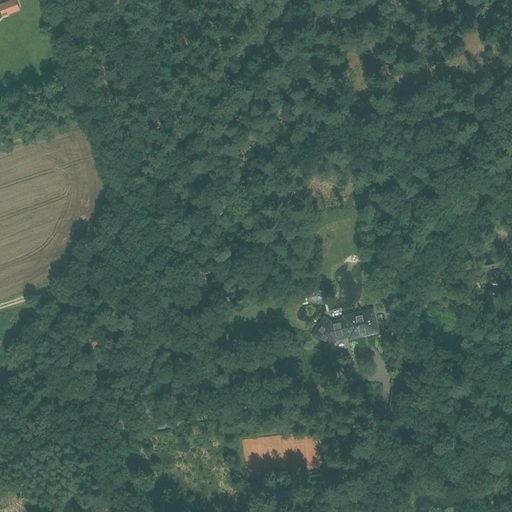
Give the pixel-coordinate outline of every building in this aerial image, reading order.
[(0,8),(2,15),(20,8),(16,0),(11,0),(0,4),(0,8)] [(398,268),(396,285),(407,286),(409,269),(398,268)] [(344,316),(345,318),(332,320),(324,316),(311,336),(332,348),(337,341),(349,337),(349,339),(378,332),(373,309),(344,316)] [(401,327),(403,311),(392,310),(390,326),(401,327)] [(392,386),(388,416),(401,418),(408,376),(392,373),(390,386),(392,386)]
